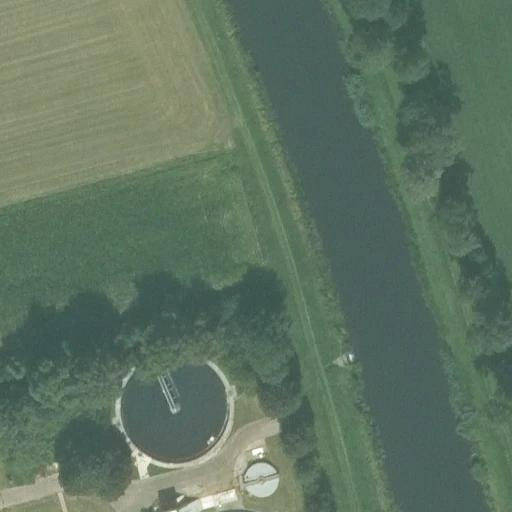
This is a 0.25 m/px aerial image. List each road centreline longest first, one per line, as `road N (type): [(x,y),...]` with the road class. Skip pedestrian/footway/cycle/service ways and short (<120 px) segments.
road 1 (track): [(195,0),(241,106),(361,511)]
road 2 (track): [(352,0),(511,461)]
road 3 (unknown): [(127,511),(109,488),(83,478),(0,496)]
